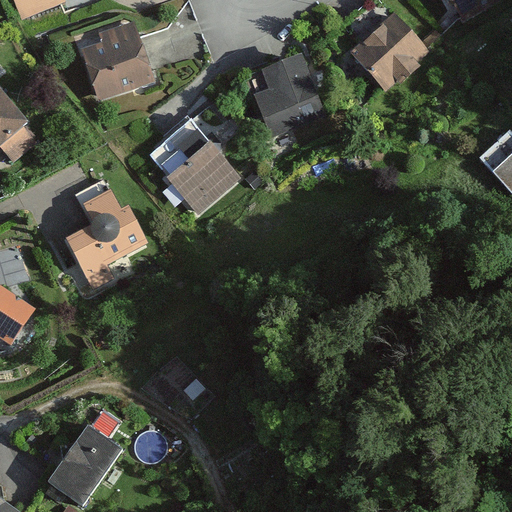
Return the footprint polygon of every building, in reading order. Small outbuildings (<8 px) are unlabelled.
[(498,1),(496,0),(447,0),(451,6),(454,4),(462,20),(498,1)] [(427,52),(392,16),(386,22),(377,13),(348,42),(355,49),(351,54),(385,90),(396,80),(400,84),(418,66),(415,63),(427,52)] [(102,46),(83,51),(98,98),(151,81),(133,25),(99,35),(102,46)] [(323,115),(299,57),(263,72),(271,90),(255,97),(271,137),(323,115)] [(0,90),(0,149),(12,163),(35,143),(22,128),(28,122),(0,90)] [(149,157),(199,215),(239,181),(189,123),(149,157)] [(511,136),(508,132),(478,160),(511,196),(511,136)] [(94,227),(67,241),(91,289),(113,278),(106,265),(146,245),(127,209),(120,212),(110,193),(84,206),(94,227)] [(0,289),(0,337),(11,344),(33,310),(0,289)] [(89,428),(50,482),(83,505),(121,450),(89,428)] [(15,511),(0,501),(0,511),(15,511)]
